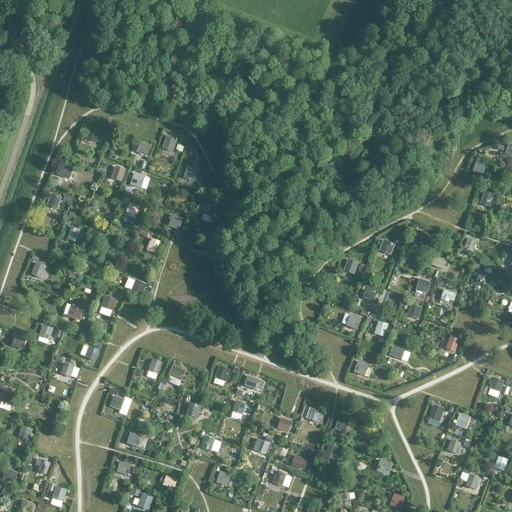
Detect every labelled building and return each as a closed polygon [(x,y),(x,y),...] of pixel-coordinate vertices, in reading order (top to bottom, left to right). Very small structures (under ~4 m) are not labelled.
[(96,144),(97,139),(103,140),(105,133),(93,128),(88,141),(96,144)] [(162,149),(173,153),(177,141),(166,137),(162,149)] [(136,153),(147,157),(151,147),(140,143),(136,153)] [(476,161),(472,173),(483,176),(487,165),(476,161)] [(69,180),(73,169),(61,165),(57,176),(69,180)] [(126,170),(116,167),(112,179),(122,183),(126,170)] [(183,179),(194,183),(198,171),(187,167),(183,179)] [(141,189),(145,177),(134,174),(130,186),(141,189)] [(480,204),(490,208),(494,196),(484,192),(480,204)] [(46,206),(58,210),(62,198),(51,194),(46,206)] [(203,215),(214,219),(218,207),(207,203),(203,215)] [(141,207),(130,204),(126,216),(136,220),(141,207)] [(168,228),(179,231),(183,219),(172,216),(168,228)] [(82,236),(76,234),(77,230),(71,228),(67,240),(79,245),(82,236)] [(429,236),(419,231),(414,243),(423,247),(429,236)] [(147,251),(156,255),(160,243),(152,239),(147,251)] [(464,249),(473,252),(477,242),(468,239),(464,249)] [(379,251),(391,256),(395,246),(383,241),(379,251)] [(446,259),(433,255),(430,266),(442,270),(446,259)] [(343,272),(354,276),(358,264),(347,260),(343,272)] [(45,271),(43,270),(44,266),(35,263),(30,276),(42,280),(45,271)] [(476,281),(483,284),(483,286),(487,287),(491,275),(484,273),(484,274),(479,272),(476,281)] [(430,283),(419,279),(415,292),(426,295),(430,283)] [(146,285),(136,281),(131,292),(141,296),(146,285)] [(374,303),(377,294),(365,290),(361,299),(374,303)] [(453,303),(456,294),(444,290),(440,301),(449,304),(449,302),(453,303)] [(100,308),(113,312),(116,301),(104,297),(100,308)] [(68,318),(79,322),(83,309),(72,305),(68,318)] [(418,320),(422,309),(411,305),(407,316),(418,320)] [(346,327),(357,331),(361,319),(350,315),(346,327)] [(374,334),(384,337),(388,325),(378,322),(374,334)] [(49,341),(53,330),(42,326),(38,338),(49,341)] [(15,337),(11,347),(22,351),(26,341),(15,337)] [(449,337),(445,350),(455,353),(459,341),(449,337)] [(101,351),(90,346),(85,358),(96,362),(101,351)] [(393,347),(389,356),(401,361),(405,351),(393,347)] [(158,375),(162,363),(152,360),(148,372),(158,375)] [(369,366),(358,362),(353,374),(364,378),(369,366)] [(60,375),(70,379),(75,367),(64,363),(60,375)] [(180,382),(185,372),(173,367),(169,375),(173,377),(172,379),(180,382)] [(215,378),(225,382),(229,371),(219,367),(215,378)] [(242,387),(255,391),(259,380),(246,376),(242,387)] [(500,393),(504,382),(491,378),(489,385),(491,385),(489,390),(500,393)] [(5,391),(1,402),(11,406),(15,395),(5,391)] [(121,411),(125,400),(114,396),(110,407),(121,411)] [(232,413),(243,416),(246,405),(235,401),(232,413)] [(202,408),(191,404),(187,417),(198,420),(202,408)] [(430,418),(439,421),(443,409),(435,406),(430,418)] [(317,424),(321,412),(311,408),(306,420),(317,424)] [(455,427),(466,430),(470,418),(460,414),(455,427)] [(339,418),(334,430),(345,434),(350,422),(339,418)] [(288,433),(292,423),(281,419),(277,429),(288,433)] [(139,420),(137,427),(145,429),(147,423),(147,420),(145,420),(139,420)] [(34,430),(22,426),(18,436),(30,441),(34,430)] [(138,448),(142,437),(130,433),(127,444),(138,448)] [(216,441),(206,438),(202,450),(213,453),(216,441)] [(447,452),(457,455),(461,444),(451,440),(447,452)] [(270,444),(258,441),(255,452),(267,456),(270,444)] [(343,450),(330,446),(325,459),(333,461),(336,454),(341,456),(343,450)] [(310,461),(296,457),(292,468),(306,472),(310,461)] [(494,469),(504,472),(508,461),(498,457),(494,469)] [(37,473),(46,476),(50,464),(41,461),(41,462),(37,461),(36,465),(39,467),(37,473)] [(389,476),(392,465),(380,461),(376,472),(389,476)] [(128,477),(131,466),(120,463),(117,473),(128,477)] [(19,474),(7,469),(3,480),(15,484),(19,474)] [(220,472),(216,484),(227,488),(231,476),(220,472)] [(286,476),(276,472),(272,484),(282,487),(286,476)] [(475,491),(480,479),(470,475),(465,487),(475,491)] [(166,476),(162,486),(174,490),(177,480),(166,476)] [(63,503),(67,491),(56,487),(52,499),(63,503)] [(351,495),(339,496),(340,509),(352,508),(351,495)] [(400,510),(404,498),(394,495),(389,507),(400,510)] [(154,500),(143,496),(139,507),(149,511),(154,500)]
